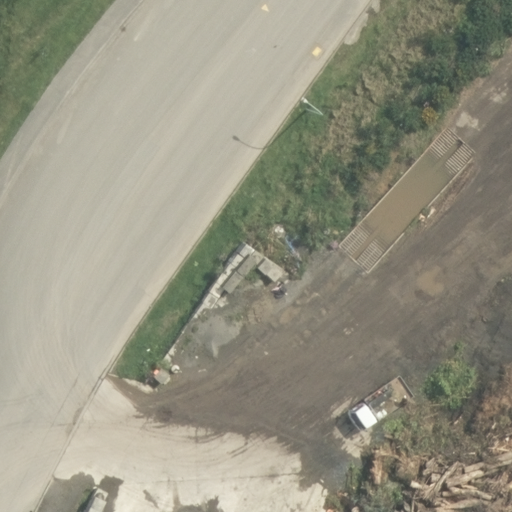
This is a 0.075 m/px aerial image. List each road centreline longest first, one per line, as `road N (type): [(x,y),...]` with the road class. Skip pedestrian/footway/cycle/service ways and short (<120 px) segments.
road 1 (unclassified): [(275,0),(94,218),(0,388)]
road 2 (unknown): [(216,511),(511,338)]
